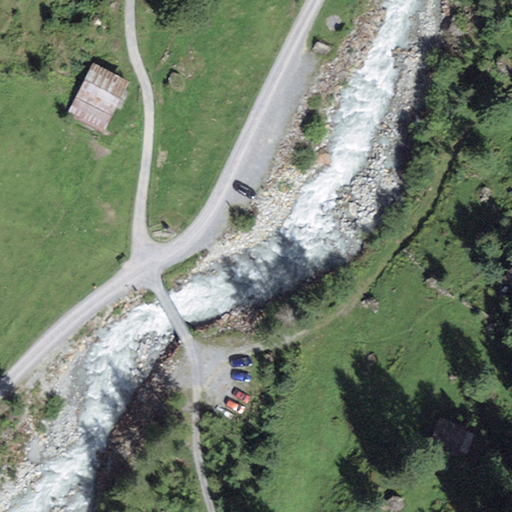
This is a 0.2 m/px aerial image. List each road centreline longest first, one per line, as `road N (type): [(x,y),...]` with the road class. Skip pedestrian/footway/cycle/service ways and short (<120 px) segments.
road 1 (track): [(145,270),(200,227),(279,59),(316,0)]
road 2 (track): [(145,270),(98,299),(0,392)]
